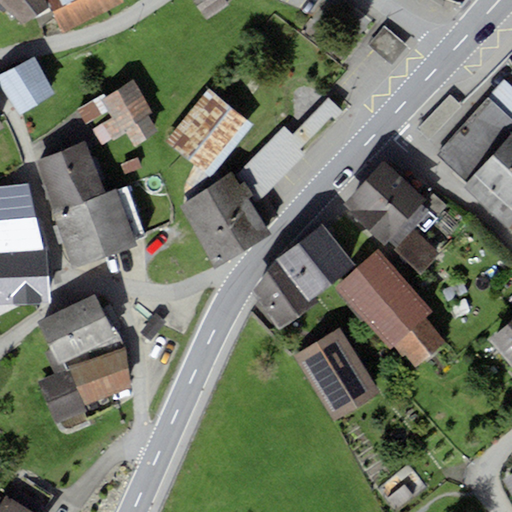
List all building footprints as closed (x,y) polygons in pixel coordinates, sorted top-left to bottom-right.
[(0,0),(0,1),(26,25),(50,8),(44,0),(0,0)] [(122,0),(48,0),(64,33),(125,4),(122,0)] [(224,0),(192,0),(206,21),(229,6),(224,0)] [(386,25),(367,45),(390,65),(408,45),(406,43),(392,31),(386,25)] [(36,58),(0,75),(0,84),(20,115),(57,94),(36,58)] [(134,79),(107,95),(105,92),(77,109),(85,124),(110,110),(115,119),(95,130),(102,142),(128,127),(136,142),(157,130),(149,116),(154,113),(134,79)] [(511,87),(505,81),(435,155),(469,187),(511,140),(511,87)] [(208,89),(165,142),(194,165),(210,178),(253,125),(208,89)] [(450,95),(418,129),(424,135),(430,141),(463,106),(450,95)] [(242,182),(239,184),(267,227),(280,216),(265,196),(306,154),(301,149),(332,117),(335,120),(343,112),(329,99),(293,135),(284,126),(236,175),(242,182)] [(511,140),(469,187),(468,186),(511,227),(511,225),(511,140)] [(87,141),(34,160),(52,211),(106,192),(87,141)] [(424,196),(385,159),(342,205),(385,244),(389,239),(396,246),(413,228),(429,211),(423,205),(428,199),(424,196)] [(217,183),(210,178),(194,165),(189,177),(185,189),(186,202),(217,183)] [(186,202),(181,205),(215,267),(271,234),(267,227),(239,184),(232,172),(217,183),(186,202)] [(28,183),(0,185),(0,252),(42,247),(28,183)] [(106,192),(52,211),(73,269),(138,245),(136,241),(147,237),(128,187),(117,191),(116,188),(106,192)] [(429,191),(424,196),(428,199),(423,205),(429,211),(437,217),(447,206),(429,191)] [(354,266),(322,224),(277,259),(310,302),(315,297),(354,266)] [(441,253),(413,228),(396,246),(393,250),(421,275),(441,253)] [(46,249),(0,255),(0,313),(51,308),(46,249)] [(434,312),(379,250),(336,287),(391,350),(395,346),(426,318),(434,312)] [(310,302),(277,259),(253,290),(280,331),(319,302),(315,297),(310,302)] [(96,295),(38,323),(58,365),(116,338),(96,295)] [(167,322),(156,314),(140,333),(151,342),(167,322)] [(426,318),(395,346),(415,370),(447,342),(426,318)] [(511,320),(489,340),(511,365),(511,320)] [(341,329),(294,357),(334,422),(380,394),(341,329)] [(126,348),(69,367),(85,405),(132,388),(126,348)] [(67,369),(37,383),(55,425),(87,412),(84,405),(67,369)] [(511,473),(503,479),(511,492),(511,473)] [(30,511),(6,497),(0,507),(0,511),(30,511)]
